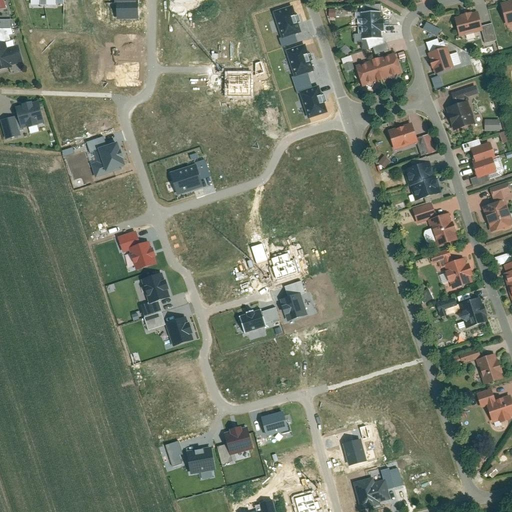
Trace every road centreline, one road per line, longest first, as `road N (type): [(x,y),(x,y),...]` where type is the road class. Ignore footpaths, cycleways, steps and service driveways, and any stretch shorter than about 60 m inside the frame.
road 1 (residential): [(305,396),(236,410),(221,405),(205,369),(208,343),(195,294),(173,264),(156,214)]
road 2 (residential): [(427,102),(511,353)]
road 3 (residential): [(425,359),(350,129)]
road 4 (residential): [(156,214),(122,115),(149,91),(152,0)]
road 5 (residential): [(156,214),(261,180),(288,139),(347,120)]
road 6 (residential): [(471,502),(425,359)]
road 7 (residential): [(458,0),(415,11),(406,25),(422,89)]
road 8 (residential): [(305,396),(425,359)]
road 9 (residential): [(345,114),(307,0)]
road 10 (residential): [(337,511),(305,396)]
